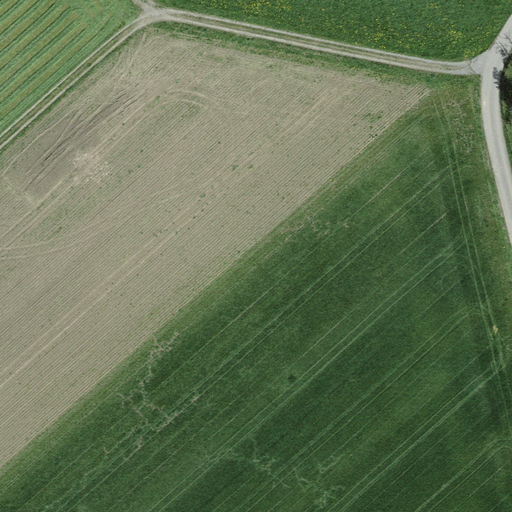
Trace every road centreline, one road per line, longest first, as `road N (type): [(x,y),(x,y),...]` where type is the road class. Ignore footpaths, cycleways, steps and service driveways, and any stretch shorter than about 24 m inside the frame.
road 1 (track): [(492,71),(155,12),(0,143)]
road 2 (unclassified): [(511,31),(489,95),(511,213)]
